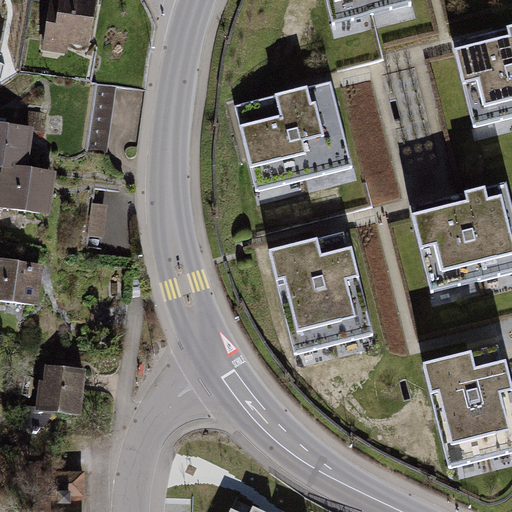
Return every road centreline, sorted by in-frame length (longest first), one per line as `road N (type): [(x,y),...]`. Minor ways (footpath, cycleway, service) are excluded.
road 1 (tertiary): [(217,361),(184,284),(169,198),(173,119),(195,0)]
road 2 (tertiary): [(404,511),(281,434),(217,361)]
road 3 (residential): [(128,511),(143,446),(217,361)]
